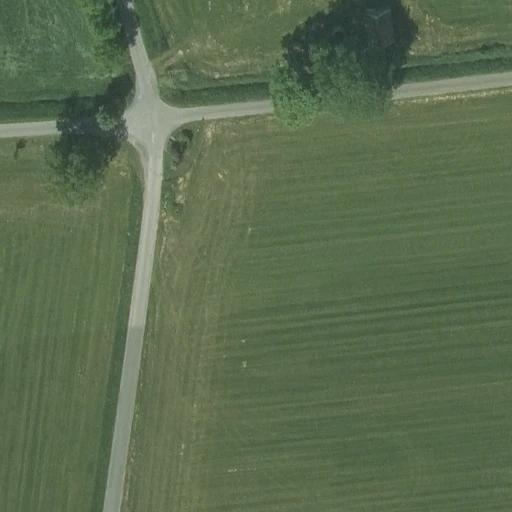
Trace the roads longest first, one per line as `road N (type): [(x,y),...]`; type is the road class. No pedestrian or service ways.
road 1 (unclassified): [(157,111),(150,259),(115,511)]
road 2 (unclassified): [(157,111),(511,70)]
road 3 (unclassified): [(157,111),(0,125)]
